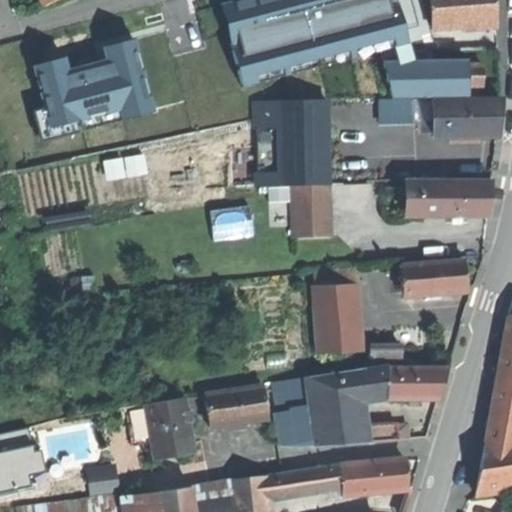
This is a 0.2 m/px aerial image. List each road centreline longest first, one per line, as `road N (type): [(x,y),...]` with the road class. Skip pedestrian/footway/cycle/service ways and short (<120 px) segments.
road 1 (residential): [(508,242),(448,448)]
road 2 (unknown): [(508,242),(412,225),(338,224)]
road 3 (residential): [(448,448),(280,457)]
road 4 (residential): [(122,0),(16,30),(0,18)]
